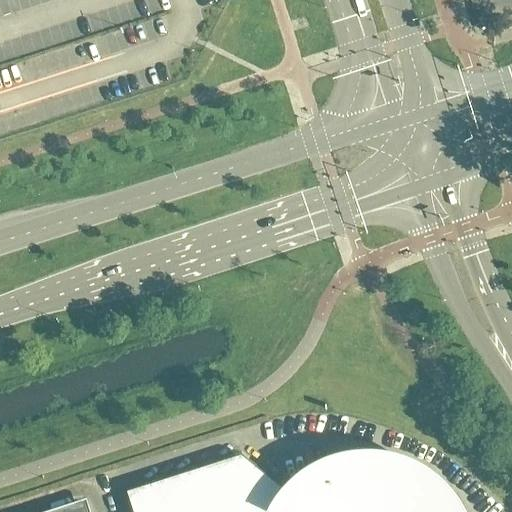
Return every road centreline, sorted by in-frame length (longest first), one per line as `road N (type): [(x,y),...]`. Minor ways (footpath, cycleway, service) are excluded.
road 1 (secondary): [(0,313),(401,184)]
road 2 (secondary): [(381,120),(0,243)]
road 3 (tertiary): [(401,184),(477,344),(511,396)]
road 4 (tertiary): [(511,343),(442,169)]
road 5 (secondary): [(342,0),(381,120)]
